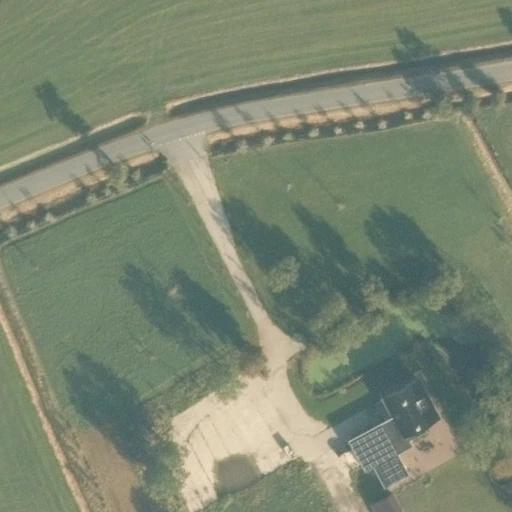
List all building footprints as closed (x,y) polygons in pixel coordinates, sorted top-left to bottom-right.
[(215,352),(251,334),(245,322),(209,340),(215,352)] [(202,363),(129,408),(143,431),(216,386),(202,363)] [(382,423),(398,452),(413,444),(410,438),(427,429),(424,425),(439,418),(418,379),(386,396),(396,415),(382,423)] [(291,505),(294,511),(319,511),(310,495),(291,505)] [(181,497),(160,506),(162,511),(169,511),(185,505),(181,497)]
